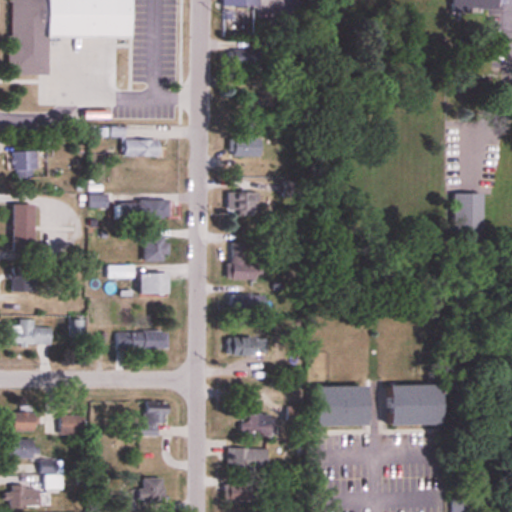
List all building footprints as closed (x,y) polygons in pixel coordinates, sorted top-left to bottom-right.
[(4,0),(4,72),(46,73),(46,35),(126,36),(126,0),(4,0)] [(217,0),(217,8),(255,8),(254,0),(217,0)] [(494,0),(446,0),(447,12),(494,13),(494,0)] [(255,49),(228,49),(228,66),(255,66),(255,49)] [(256,138),(247,138),(247,121),(231,121),(231,157),(256,157),(256,138)] [(119,157),(155,157),(155,140),(119,140),(119,157)] [(38,150),(11,151),(12,179),(32,178),(32,170),(39,170),(38,150)] [(223,215),(254,215),(254,193),(223,193),(223,215)] [(450,195),(450,240),(479,240),(479,195),(450,195)] [(119,202),(119,220),(165,220),(165,202),(119,202)] [(12,252),(33,252),(33,205),(12,205),(12,252)] [(168,263),(168,237),(143,237),(143,263),(168,263)] [(255,259),(244,259),(244,243),(226,243),(226,280),(255,280),(255,259)] [(133,266),(107,266),(107,279),(133,279),(133,266)] [(11,293),(33,293),(33,267),(11,267),(11,293)] [(169,296),(169,274),(140,274),(140,296),(169,296)] [(259,295),(226,295),(226,317),(259,317),(259,295)] [(10,326),(9,344),(50,345),(51,328),(33,327),(34,320),(19,320),(19,326),(10,326)] [(83,338),(83,321),(70,321),(70,338),(83,338)] [(168,350),(168,332),(115,332),(115,350),(168,350)] [(225,355),(262,355),(262,339),(225,339),(225,355)] [(379,426),(430,427),(431,387),(379,387),(379,426)] [(305,388),(305,427),(357,427),(357,388),(305,388)] [(157,437),(157,423),(167,423),(167,408),(143,408),(143,426),(137,426),(137,437),(157,437)] [(35,432),(35,413),(12,413),(12,432),(35,432)] [(271,435),(271,415),(236,415),(236,435),(271,435)] [(84,416),(59,416),(59,436),(84,436),(84,416)] [(11,440),(11,458),(35,458),(35,440),(11,440)] [(261,473),(261,449),(222,449),(222,473),(261,473)] [(44,489),(61,489),(61,476),(44,476),(44,489)] [(163,504),(163,479),(140,479),(140,504),(163,504)] [(250,483),(222,483),(222,502),(250,502),(250,483)] [(6,509),(38,509),(38,487),(6,487),(6,509)]
